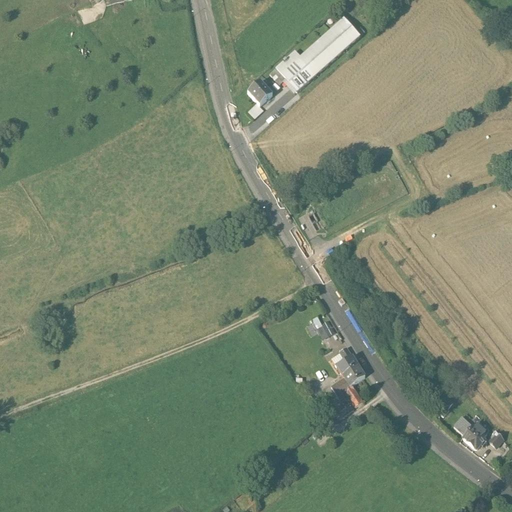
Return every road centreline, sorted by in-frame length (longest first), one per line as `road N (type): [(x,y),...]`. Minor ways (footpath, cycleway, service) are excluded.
road 1 (secondary): [(202,0),(237,143),(319,280),(405,408),(511,499)]
road 2 (track): [(0,418),(196,342),(319,280)]
